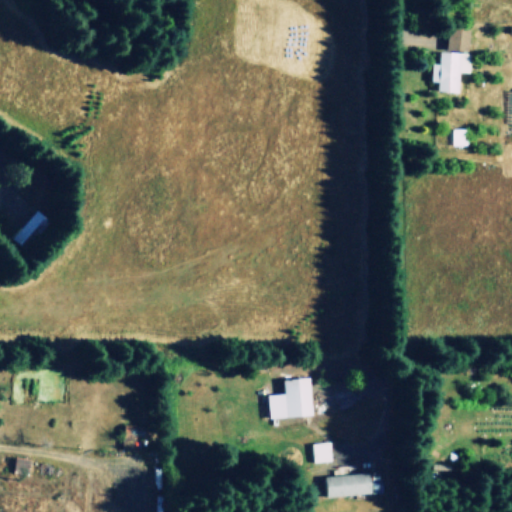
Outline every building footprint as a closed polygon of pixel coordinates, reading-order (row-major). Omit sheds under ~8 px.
[(463,29),(442,28),(441,49),(462,50),(463,29)] [(465,72),(465,52),(433,51),(433,64),(426,64),(425,81),(432,81),(431,90),(452,91),(453,71),(465,72)] [(10,237),(23,249),(48,221),(35,209),(10,237)] [(304,414),(302,377),(275,378),(276,393),(260,394),(261,417),(304,414)] [(325,460),(324,441),(305,443),(307,462),(325,460)] [(316,495),(361,494),(361,473),(315,474),(316,495)]
